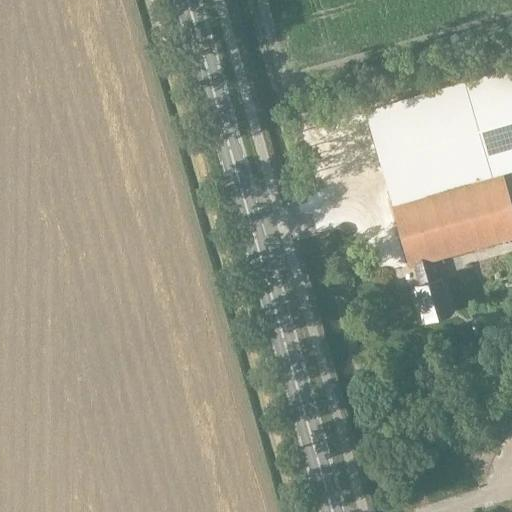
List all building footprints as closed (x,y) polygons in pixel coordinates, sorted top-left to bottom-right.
[(511,160),(511,67),(464,81),(488,167),(511,160)] [(488,167),(464,81),(364,110),(389,198),(489,170),(488,167)] [(511,236),(511,214),(499,168),(389,199),(408,266),(413,264),(418,283),(414,285),(423,320),(449,313),(439,277),(435,279),(430,259),(511,236)] [(448,493),(469,492),(468,463),(447,464),(448,493)] [(413,496),(423,493),(421,487),(411,490),(413,496)]
